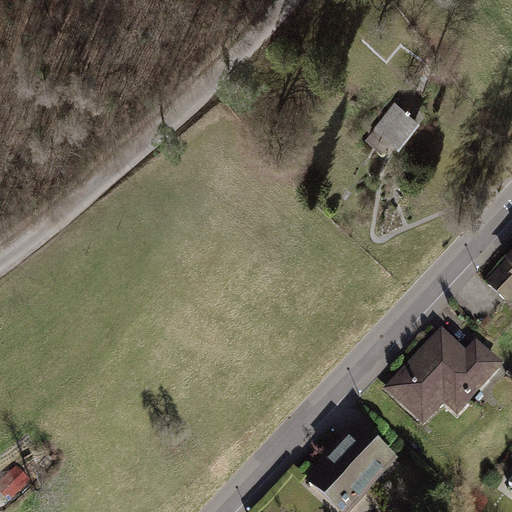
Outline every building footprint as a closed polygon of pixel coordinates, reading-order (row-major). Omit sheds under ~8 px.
[(401,159),(431,122),(403,100),(373,138),(401,159)] [(511,103),(492,121),(511,142),(511,103)] [(511,264),(490,289),(511,308),(511,264)] [(472,354),(448,333),(394,393),(432,428),(451,407),(465,420),(490,392),(499,400),(511,385),(511,372),(481,344),(472,354)] [(405,467),(363,427),(323,469),(327,472),(312,487),(338,511),(350,511),(384,477),(390,482),(405,467)]
